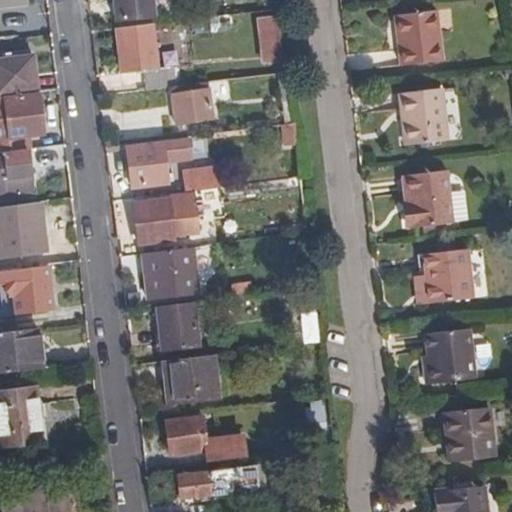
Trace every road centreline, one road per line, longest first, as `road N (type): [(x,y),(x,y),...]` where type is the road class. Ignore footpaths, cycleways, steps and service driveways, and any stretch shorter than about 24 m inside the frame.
road 1 (residential): [(67,0),(131,511)]
road 2 (residential): [(364,511),(367,400),(321,0)]
